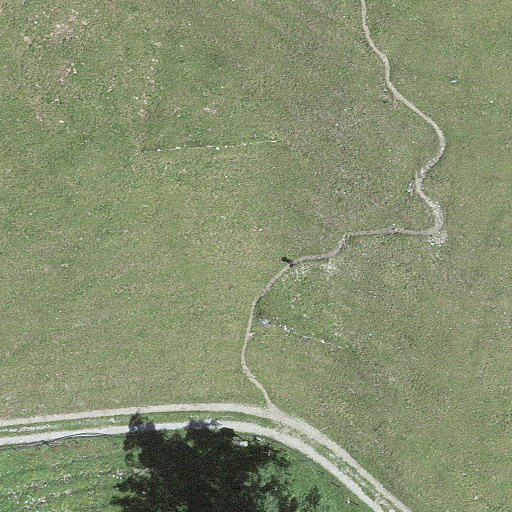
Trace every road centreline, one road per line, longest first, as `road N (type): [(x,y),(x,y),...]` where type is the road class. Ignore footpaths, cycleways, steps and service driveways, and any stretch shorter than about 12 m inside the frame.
road 1 (track): [(277,422),(215,413),(0,434)]
road 2 (track): [(393,511),(313,440),(277,422)]
